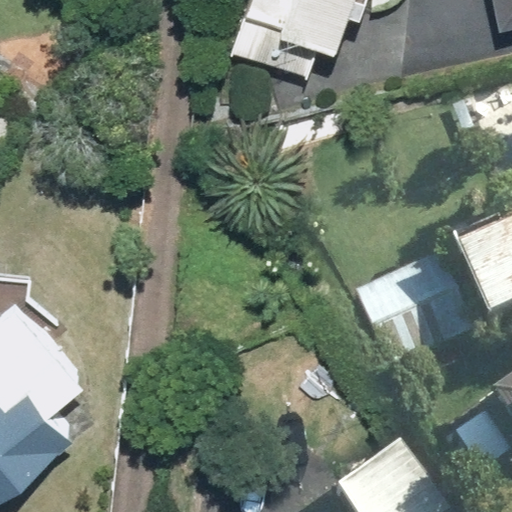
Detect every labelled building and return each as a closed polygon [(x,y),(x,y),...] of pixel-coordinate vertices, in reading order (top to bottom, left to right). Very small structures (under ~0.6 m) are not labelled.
[(361,0),(251,0),(241,31),(319,57),(332,20),(352,27),(361,0)] [(511,143),(509,145),(511,151),(511,237),(506,224),(455,247),(493,328),(511,319),(511,143)] [(99,362),(38,287),(40,257),(0,253),(0,491),(88,418),(65,391),(99,362)] [(481,331),(443,256),(358,299),(396,374),(481,331)] [(511,390),(489,407),(511,441),(511,458),(493,472),(511,499),(511,390)] [(457,511),(418,453),(349,498),(358,511),(457,511)]
